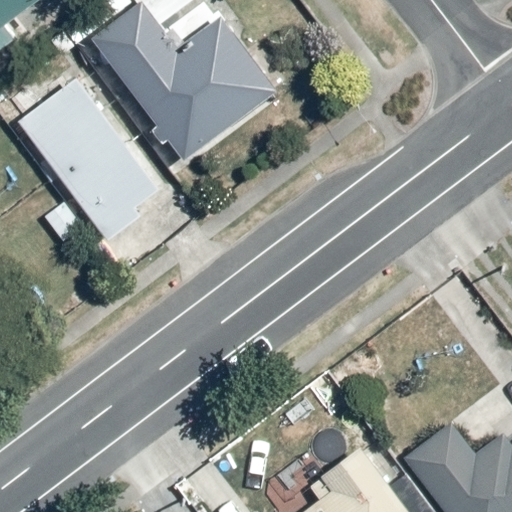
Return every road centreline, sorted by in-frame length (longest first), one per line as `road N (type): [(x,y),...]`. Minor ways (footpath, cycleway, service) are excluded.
road 1 (residential): [(0,495),(511,106)]
road 2 (residential): [(433,0),(511,101)]
